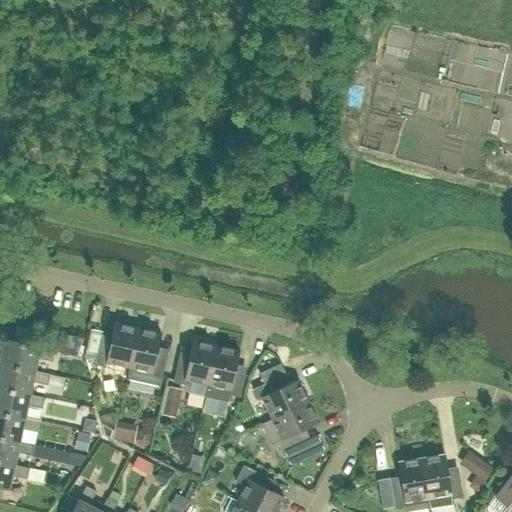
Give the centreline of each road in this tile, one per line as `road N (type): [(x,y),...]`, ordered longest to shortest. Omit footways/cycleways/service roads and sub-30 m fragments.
road 1 (residential): [(368,408),(327,351),(301,333),(0,268)]
road 2 (residential): [(511,403),(442,390),(368,408)]
